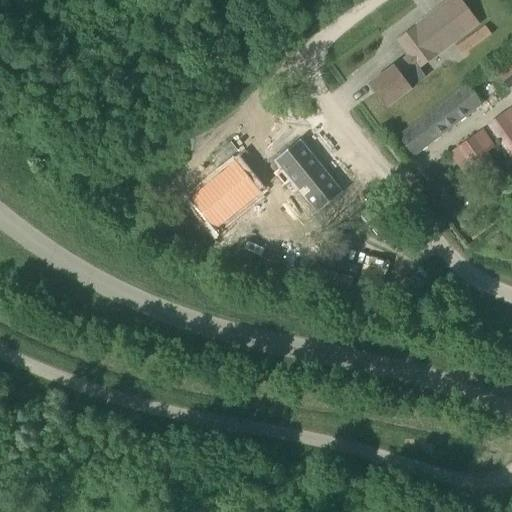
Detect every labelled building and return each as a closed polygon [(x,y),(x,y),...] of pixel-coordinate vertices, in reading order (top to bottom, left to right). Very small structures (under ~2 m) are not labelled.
[(394,65),(368,85),(386,108),(412,89),(411,88),(426,77),(419,69),(479,23),(461,0),(448,0),(396,40),(408,55),(394,66),(394,65)] [(455,46),(462,56),(492,34),(484,24),(455,46)] [(481,101),(466,83),(398,137),(413,156),(481,101)] [(511,108),(489,125),(511,155),(511,154),(511,108)] [(459,147),(470,163),(493,147),(486,138),(478,143),(474,137),(459,147)] [(280,168),(274,173),(285,186),(291,181),(317,213),(342,193),(299,140),(275,161),(280,168)] [(231,141),(213,154),(219,164),(237,150),(231,141)] [(236,161),(189,199),(215,230),(261,192),(236,161)] [(323,221),(291,245),(303,260),(336,235),(323,221)]
